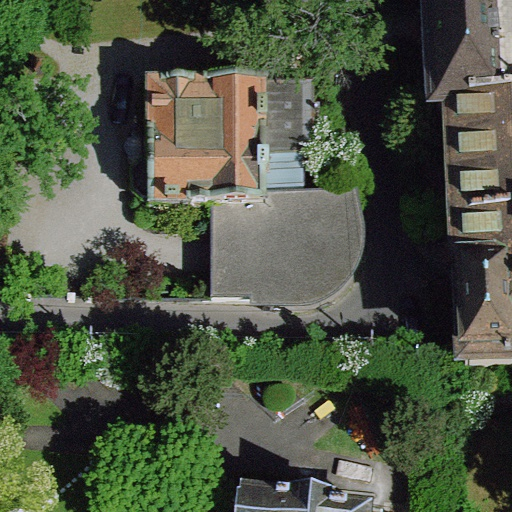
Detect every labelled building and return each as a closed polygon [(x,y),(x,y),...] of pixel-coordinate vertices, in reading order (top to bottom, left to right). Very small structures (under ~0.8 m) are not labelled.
[(511,0),(435,0),(439,119),(456,118),(511,114),(511,0)] [(210,89),(149,90),(151,164),(142,165),(134,175),(134,197),(147,208),(152,207),(151,212),(214,212),(213,224),(252,223),(266,222),(266,208),(266,159),(315,160),(314,90),(264,89),(265,79),(250,68),(226,69),(210,79),(210,89)] [(511,372),(511,114),(456,118),(468,375),(511,372)] [(354,207),(266,208),(266,222),(252,223),(251,306),(302,307),(322,302),(344,286),(358,266),(360,244),(354,207)] [(252,223),(213,224),(212,305),(251,306),(252,223)]
